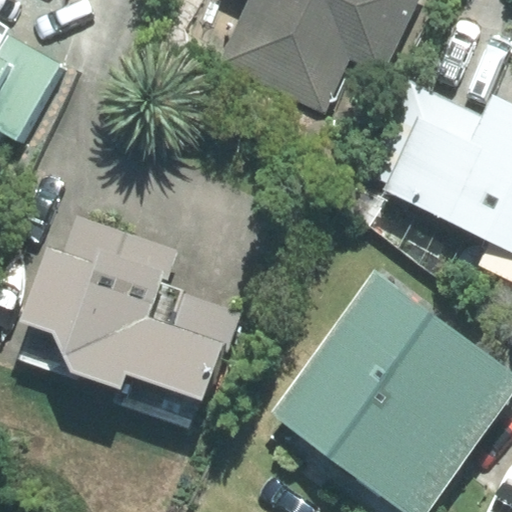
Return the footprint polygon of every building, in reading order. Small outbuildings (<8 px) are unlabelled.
[(251,0),(224,61),(329,109),(354,53),(385,68),(415,0),(251,0)] [(0,119),(3,115),(23,125),(65,51),(11,20),(16,11),(0,2),(0,119)] [(412,71),(370,173),(511,231),(511,73),(503,70),(489,103),(412,71)] [(138,352),(211,379),(231,323),(155,296),(172,248),(109,226),(103,245),(53,227),(27,300),(61,313),(79,350),(133,369),(138,352)] [(511,341),(382,249),(278,396),(430,504),(511,387),(511,341)]
